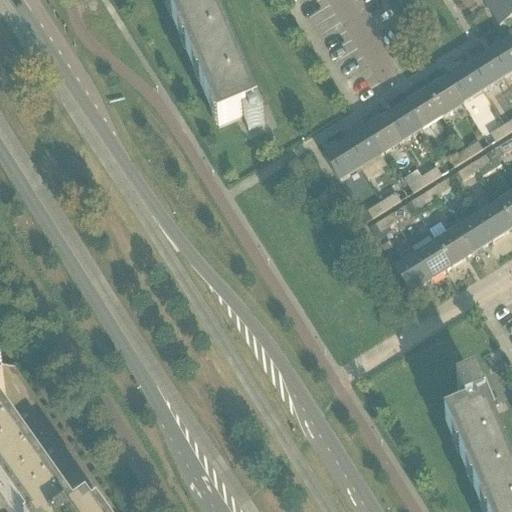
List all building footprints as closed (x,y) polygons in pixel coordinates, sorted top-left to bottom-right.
[(162,0),(218,130),(242,120),(246,118),(252,131),(263,126),(257,112),(253,114),(205,0),(162,0)] [(486,10),(502,0),(481,0),(487,9),(486,10)] [(511,0),(502,0),(486,10),(487,11),(488,10),(500,29),(499,30),(499,31),(503,29),(507,36),(511,32),(511,0)] [(488,57),(505,84),(511,79),(511,49),(511,47),(509,44),(508,45),(509,46),(489,59),(488,57)] [(468,70),(484,97),(505,84),(488,57),(488,58),(488,59),(469,72),(468,70)] [(447,83),(464,110),(484,97),(468,70),(467,71),(468,72),(448,84),(447,83)] [(427,96),(426,96),(443,123),(464,110),(447,83),(446,84),(447,85),(428,97),(427,96)] [(406,109),(423,136),(443,123),(426,96),(426,97),(427,98),(407,110),(406,109)] [(386,122),(402,149),(423,136),(406,109),(406,111),(387,123),(386,122)] [(365,135),(381,162),(402,149),(386,122),(385,122),(386,124),(366,136),(365,135)] [(504,128),(489,137),(495,145),(509,137),(504,128)] [(345,147),(344,148),(361,174),(381,162),(365,135),(365,136),(346,149),(345,147)] [(511,153),(511,141),(498,150),(503,159),(511,153)] [(477,145),(463,154),(468,162),(482,153),(477,145)] [(325,160),(324,161),(340,187),(358,176),(361,174),(353,161),(344,148),(345,149),(326,161),(325,161),(325,160)] [(463,154),(449,163),(454,171),(468,162),(463,154)] [(486,158),(472,167),(477,175),(478,174),(482,181),(501,169),(492,154),(486,158)] [(477,175),(472,167),(457,176),(463,185),(477,175)] [(436,170),(421,180),(427,188),(441,179),(436,170)] [(420,181),(408,188),(413,197),(427,188),(421,180),(420,181)] [(445,184),(431,193),(437,201),(450,192),(445,184)] [(437,201),(431,193),(417,202),(422,211),(437,201)] [(396,196),(381,206),(386,214),(401,205),(396,196)] [(511,196),(497,206),(511,230),(511,196)] [(386,214),(381,206),(367,214),(372,223),(386,214)] [(511,230),(497,206),(476,219),(493,246),(494,246),(493,244),(511,232),(511,230)] [(404,210),(390,218),(395,227),(409,218),(404,210)] [(395,227),(390,218),(375,228),(381,236),(395,227)] [(476,219),(456,232),(473,259),(474,259),(473,257),(492,245),(493,246),(476,219)] [(446,238),(436,245),(452,272),(453,271),(452,270),(472,258),(473,259),(456,232),(455,232),(452,227),(444,233),(447,238),(446,238)] [(432,238),(436,245),(446,238),(439,228),(429,234),(432,238)] [(415,258),(436,245),(432,238),(411,251),(415,258)] [(436,245),(415,258),(432,285),(432,284),(431,283),(451,271),(452,272),(436,245)] [(402,262),(392,268),(395,272),(411,298),(412,298),(411,296),(431,284),(431,285),(432,285),(415,258),(414,258),(411,252),(400,258),(402,262)] [(113,511),(15,372),(1,369),(0,375),(0,380),(1,382),(0,382),(0,476),(25,511),(113,511)] [(445,424),(483,511),(511,511),(511,481),(481,410),(493,405),(494,406),(495,406),(494,403),(493,404),(489,394),(490,394),(484,379),(482,380),(483,381),(475,384),(476,387),(457,395),(466,415),(445,424)]
